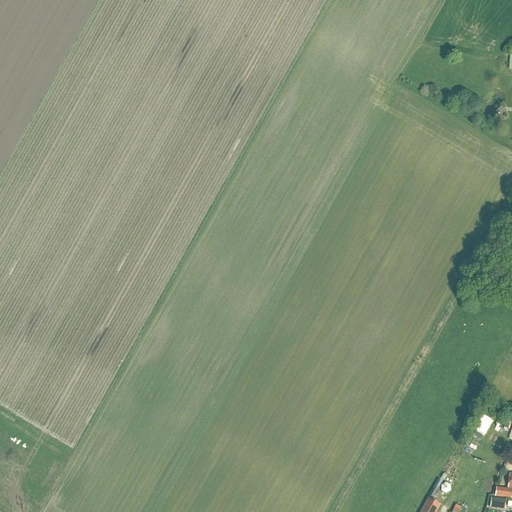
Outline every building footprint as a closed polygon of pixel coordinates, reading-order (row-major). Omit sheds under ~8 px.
[(500,75),(501,56),(492,56),(492,75),(500,75)] [(511,475),(509,475),(507,489),(496,488),(495,497),(511,499),(511,475)] [(441,486),(441,491),(446,494),(450,491),(450,486),(445,483),(441,486)] [(428,498),(420,511),(436,511),(440,505),(428,498)] [(490,508),(505,510),(506,500),(491,498),(490,508)] [(402,511),(417,511),(421,506),(410,499),(402,511)]
